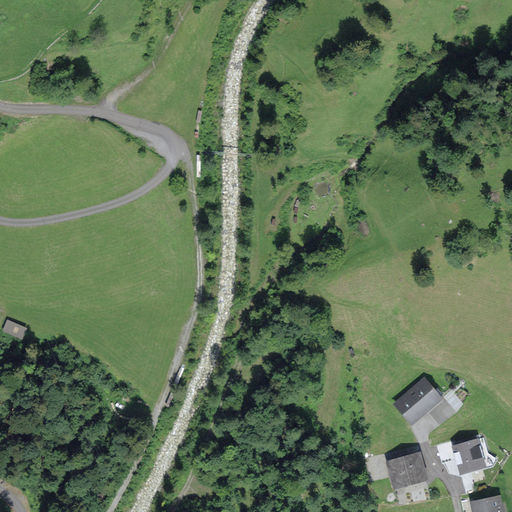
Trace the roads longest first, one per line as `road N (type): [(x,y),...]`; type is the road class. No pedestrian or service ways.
road 1 (unclassified): [(0,220),(61,218),(118,202),(150,186),(175,154),(164,133),(119,117),(0,107)]
road 2 (track): [(109,511),(179,356),(173,332),(0,315)]
road 3 (track): [(179,356),(198,273),(188,160),(175,147)]
road 4 (track): [(110,115),(113,94),(159,58),(191,0)]
road 5 (track): [(0,79),(22,72),(98,0)]
